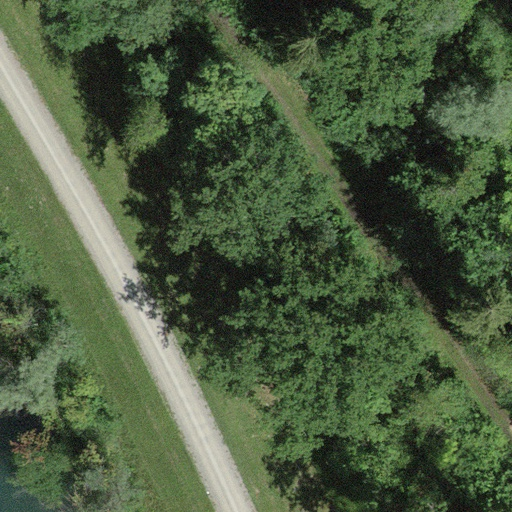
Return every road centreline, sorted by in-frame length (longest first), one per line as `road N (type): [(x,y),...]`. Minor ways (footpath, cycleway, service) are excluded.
road 1 (track): [(224,0),(511,416)]
road 2 (track): [(0,74),(121,254),(230,511)]
